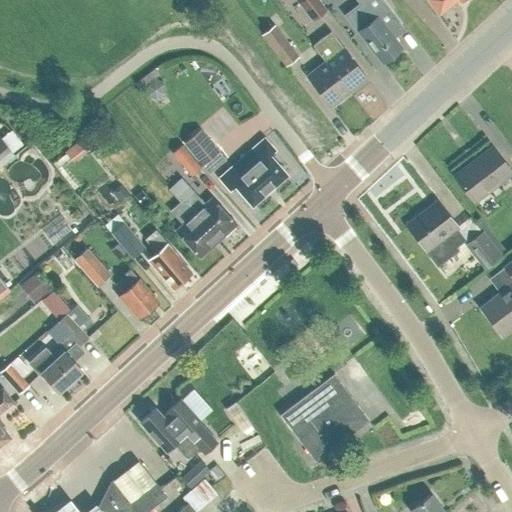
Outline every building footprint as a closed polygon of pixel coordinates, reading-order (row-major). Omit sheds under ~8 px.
[(316,0),(293,0),(310,21),(324,10),(316,0)] [(356,0),(358,2),(344,14),(356,30),(381,62),(401,47),(394,37),(404,30),(381,0),(356,0)] [(427,0),(438,13),(454,0),(459,0),(461,2),(463,0),(427,0)] [(260,32),(284,63),(296,54),(272,23),(260,32)] [(342,46),(330,30),(311,44),(324,60),(348,92),(366,77),(342,46)] [(348,92),(324,60),(305,74),(329,106),(348,92)] [(163,94),(161,83),(153,79),(150,79),(146,74),(134,84),(139,90),(144,87),(143,96),(154,101),(163,94)] [(202,165),(218,151),(219,151),(199,127),(182,142),(202,165)] [(274,149),(263,137),(217,177),(228,190),(234,185),(251,205),(286,174),(268,154),(274,149)] [(0,164),(11,155),(0,141),(0,164)] [(85,152),(77,142),(76,141),(63,152),(71,163),(85,152)] [(181,143),(180,144),(171,152),(190,176),(201,166),(181,143)] [(491,146),(454,175),(473,200),(511,171),(491,146)] [(43,189),(57,202),(69,189),(55,176),(43,189)] [(133,195),(141,206),(149,199),(140,189),(133,195)] [(191,190),(180,200),(216,239),(235,222),(211,197),(204,204),(191,190)] [(453,224),(433,198),(404,220),(438,263),(456,250),(453,247),(464,239),(482,263),(496,252),(478,229),(477,230),(468,217),(455,226),(453,224)] [(216,239),(180,200),(170,210),(182,224),(175,230),(198,256),(216,239)] [(502,255),(507,251),(481,216),(475,220),(502,255)] [(123,220),(109,232),(130,258),(144,246),(123,220)] [(172,288),(191,272),(165,242),(146,258),(172,288)] [(107,274),(93,258),(84,248),(71,260),(94,286),(107,274)] [(497,292),(486,301),(479,306),(501,335),(511,326),(511,258),(487,278),(497,292)] [(45,261),(14,281),(23,295),(36,286),(39,291),(57,280),(45,261)] [(139,316),(156,302),(152,297),(153,296),(138,278),(137,278),(129,268),(120,276),(128,286),(117,295),(126,306),(128,304),(139,316)] [(50,311),(62,301),(52,289),(40,300),(50,311)] [(362,332),(372,325),(358,307),(348,314),(362,332)] [(44,345),(27,361),(38,374),(40,372),(57,390),(80,369),(73,360),(83,351),(77,345),(86,337),(65,313),(54,322),(66,336),(59,341),(66,349),(64,351),(64,350),(55,358),(44,345)] [(27,384),(7,362),(0,367),(0,373),(17,393),(27,384)] [(333,373),(279,413),(314,460),(368,419),(333,373)] [(0,441),(7,436),(0,426),(3,424),(0,419),(0,410),(12,401),(1,388),(0,388),(0,441)] [(244,393),(230,399),(242,427),(256,421),(244,393)] [(154,406),(137,421),(165,452),(175,443),(187,456),(197,448),(202,454),(217,441),(199,421),(200,420),(180,397),(163,412),(164,414),(163,415),(154,406)] [(137,459),(112,479),(109,481),(109,482),(96,507),(99,511),(143,511),(165,495),(137,459)] [(180,478),(188,487),(207,470),(198,461),(180,478)] [(223,474),(215,463),(208,467),(217,479),(223,474)] [(478,511),(498,511),(503,510),(485,475),(464,486),(478,511)] [(176,511),(193,511),(215,492),(203,478),(181,496),(187,503),(176,511)] [(444,511),(430,492),(409,508),(411,511),(444,511)] [(80,511),(70,500),(53,511),(99,511),(96,507),(94,506),(87,509),(83,511),(80,511)]
